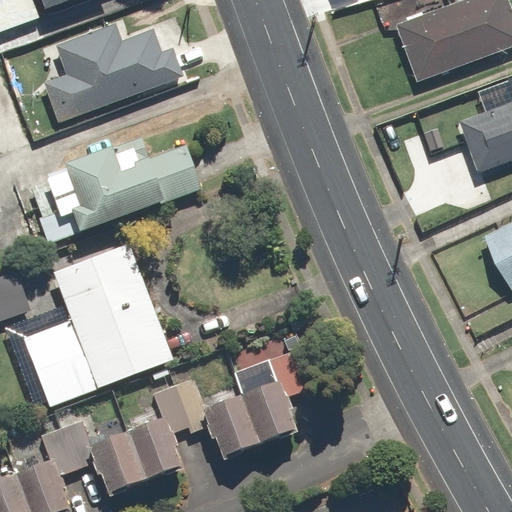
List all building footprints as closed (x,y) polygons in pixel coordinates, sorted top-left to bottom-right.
[(0,0),(0,33),(39,19),(31,0),(0,0)] [(41,0),(45,10),(72,0),(41,0)] [(511,11),(508,0),(464,0),(395,22),(414,83),(511,48),(511,11)] [(67,74),(48,80),(61,118),(186,76),(175,45),(164,49),(157,29),(124,40),(118,20),(56,41),(67,74)] [(481,173),(511,161),(511,102),(460,122),(481,173)] [(63,175),(81,232),(197,193),(179,137),(63,175)] [(511,223),(484,238),(493,266),(511,291),(511,223)] [(171,359),(128,248),(52,278),(95,389),(171,359)] [(0,280),(0,318),(29,309),(17,275),(0,280)] [(275,382),(204,410),(224,459),(295,430),(275,382)] [(160,423),(88,452),(108,500),(180,472),(160,423)] [(74,424),(47,434),(64,476),(91,465),(74,424)] [(46,461),(0,479),(0,511),(60,511),(66,510),(46,461)]
